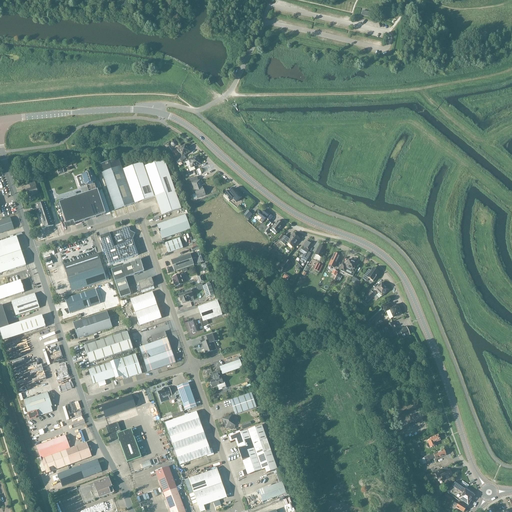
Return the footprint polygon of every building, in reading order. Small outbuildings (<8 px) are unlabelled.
[(184,155),(189,152),(185,145),(177,150),(181,157),(179,159),(181,162),(186,158),(184,155)] [(194,167),(200,164),(197,157),(188,160),(191,168),(188,169),(190,172),(195,170),(194,167)] [(102,172),(104,180),(124,173),(123,169),(122,170),(121,166),(118,158),(96,166),(98,170),(102,172)] [(145,166),(155,197),(162,215),(181,209),(164,160),(145,166)] [(135,204),(155,197),(145,166),(144,167),(142,163),(123,169),(124,173),(135,204)] [(89,192),(96,190),(94,182),(95,182),(94,181),(95,181),(94,177),(93,178),(92,173),(82,176),(81,177),(80,177),(81,181),(83,182),(84,184),(85,184),(85,185),(86,185),(89,192)] [(104,180),(111,200),(121,197),(125,207),(135,204),(124,173),(104,180)] [(190,179),(192,183),(197,198),(205,195),(203,190),(203,191),(199,181),(200,181),(199,180),(198,181),(196,177),(190,179)] [(31,189),(27,190),(29,196),(38,193),(36,187),(35,182),(29,184),(31,189)] [(228,191),(224,194),(229,201),(232,198),(236,202),(242,197),(234,188),(230,192),(228,191)] [(97,190),(96,190),(89,192),(86,193),(94,218),(95,218),(96,218),(97,217),(105,214),(97,190)] [(74,197),(79,212),(82,222),(83,221),(85,222),(85,221),(94,218),(86,193),(77,196),(76,196),(75,197),(74,197)] [(79,212),(74,197),(66,200),(65,200),(64,201),(59,202),(64,217),(79,212)] [(115,211),(125,207),(121,197),(111,200),(115,211)] [(40,217),(49,214),(45,202),(36,205),(40,217)] [(260,213),(257,215),(261,218),(259,221),(262,223),(266,218),(269,221),(273,217),(264,210),(261,214),(260,213)] [(74,224),(82,222),(79,212),(64,217),(66,224),(73,221),(74,224)] [(49,214),(40,217),(44,229),(53,226),(49,214)] [(185,215),(157,225),(162,240),(190,230),(185,215)] [(0,233),(13,229),(10,218),(0,221),(0,233)] [(277,233),(283,225),(278,221),(272,228),(277,233)] [(128,227),(109,234),(100,237),(109,265),(138,256),(133,241),(133,239),(135,234),(130,232),(128,227)] [(292,247),(299,239),(293,234),(288,240),(284,236),(280,241),(285,245),(287,243),(292,247)] [(83,238),(85,244),(97,241),(95,235),(83,238)] [(0,257),(21,251),(16,236),(0,241),(0,257)] [(165,243),(165,244),(168,253),(183,248),(179,238),(165,243)] [(309,250),(312,245),(307,241),(302,247),(306,249),(306,248),(309,250)] [(319,246),(315,255),(321,258),(326,249),(319,246)] [(0,273),(26,265),(21,251),(0,257),(0,273)] [(334,268),(340,256),(334,253),(328,265),(334,268)] [(98,254),(63,265),(72,292),(106,280),(98,254)] [(190,254),(173,260),(177,271),(194,266),(190,254)] [(131,263),(135,275),(144,271),(140,260),(131,263)] [(285,271),(291,264),(286,260),(280,266),(285,271)] [(345,273),(347,269),(353,272),(357,264),(349,260),(345,266),(343,265),(340,270),(345,273)] [(135,275),(131,263),(111,270),(121,298),(131,295),(125,278),(135,275)] [(366,271),(362,278),(365,281),(368,279),(373,282),(379,273),(378,272),(379,271),(376,269),(375,270),(373,268),(371,271),(370,271),(368,273),(366,271)] [(180,275),(172,277),(174,281),(173,281),(173,283),(174,283),(176,287),(183,284),(180,275)] [(353,277),(350,283),(356,287),(360,281),(353,277)] [(151,278),(138,282),(141,291),(153,286),(151,278)] [(20,281),(0,287),(0,300),(24,292),(20,281)] [(388,290),(381,283),(375,289),(379,293),(376,296),(379,299),(381,296),(388,290)] [(203,286),(205,294),(207,298),(214,295),(210,284),(203,286)] [(70,313),(100,304),(95,290),(65,299),(70,313)] [(191,290),(178,295),(181,301),(182,300),(183,303),(188,301),(189,301),(194,299),(193,297),(192,297),(193,296),(191,290)] [(370,292),(365,297),(368,300),(373,295),(375,292),(374,291),(371,293),(370,292)] [(135,313),(157,305),(152,292),(130,300),(135,313)] [(35,294),(11,302),(16,316),(39,308),(35,294)] [(203,322),(207,320),(222,315),(217,301),(198,307),(202,319),(203,322)] [(389,304),(382,307),(385,313),(390,310),(390,311),(388,312),(391,318),(392,317),(392,318),(401,314),(397,305),(391,307),(389,304)] [(161,316),(157,305),(135,313),(140,326),(159,319),(161,316)] [(78,339),(112,328),(107,312),(73,323),(78,339)] [(18,323),(22,335),(46,327),(42,316),(18,323)] [(115,321),(117,327),(125,324),(123,318),(115,321)] [(202,319),(190,323),(191,327),(190,327),(192,329),(193,333),(203,330),(200,322),(203,322),(202,319)] [(0,332),(3,341),(12,338),(9,327),(7,322),(0,323),(0,332)] [(18,323),(9,327),(12,338),(22,335),(18,323)] [(390,334),(396,331),(394,327),(395,327),(393,323),(386,326),(390,334)] [(399,340),(409,335),(406,328),(396,332),(399,340)] [(127,332),(103,340),(84,347),(89,363),(133,349),(127,332)] [(153,343),(139,348),(144,360),(153,357),(171,350),(165,332),(151,337),(153,343)] [(206,342),(202,343),(206,353),(216,350),(214,343),(211,344),(211,343),(219,340),(216,332),(204,337),(206,342)] [(171,350),(153,357),(157,369),(176,363),(171,350)] [(135,355),(123,359),(129,378),(142,374),(135,355)] [(153,357),(144,360),(148,372),(157,369),(153,357)] [(123,359),(110,363),(115,377),(116,382),(129,378),(123,359)] [(220,367),(221,370),(222,374),(242,367),(240,360),(220,367)] [(93,384),(115,377),(110,363),(88,370),(93,384)] [(32,365),(30,367),(39,377),(41,375),(32,365)] [(210,374),(212,378),(213,378),(213,380),(211,381),(213,387),(217,386),(219,391),(226,388),(224,383),(223,383),(219,371),(210,374)] [(29,393),(26,379),(15,382),(16,389),(20,389),(21,394),(29,393)] [(188,383),(177,387),(178,391),(179,395),(185,411),(196,407),(188,383)] [(162,391),(157,392),(160,400),(169,397),(170,401),(176,398),(175,396),(179,395),(178,391),(171,394),(169,388),(166,389),(165,388),(162,389),(162,391)] [(23,401),(28,414),(30,420),(36,418),(36,417),(53,412),(51,407),(52,406),(48,393),(23,401)] [(230,401),(235,413),(235,415),(256,408),(251,393),(230,401)] [(131,395),(101,406),(106,419),(136,408),(136,407),(141,405),(137,394),(131,396),(131,395)] [(53,415),(56,432),(76,429),(73,411),(53,415)] [(170,437),(201,426),(196,412),(165,423),(170,437)] [(223,419),(224,422),(226,429),(229,428),(230,430),(231,430),(234,429),(235,428),(234,426),(235,426),(231,416),(223,419)] [(77,426),(83,424),(81,417),(75,419),(77,426)] [(118,422),(106,427),(111,440),(118,437),(127,463),(141,457),(131,429),(121,433),(118,422)] [(252,444),(267,439),(262,425),(229,437),(230,442),(235,440),(238,449),(252,444)] [(175,451),(185,447),(206,440),(201,426),(170,437),(175,451)] [(434,443),(440,440),(437,435),(430,438),(431,439),(427,441),(430,448),(436,446),(434,443)] [(86,443),(70,449),(65,436),(36,447),(46,474),(91,457),(90,453),(88,447),(86,443)] [(277,469),(267,439),(252,444),(257,456),(261,470),(266,469),(267,473),(277,469)] [(185,447),(190,461),(207,455),(207,457),(214,454),(212,448),(209,449),(206,440),(185,447)] [(418,444),(420,443),(420,441),(411,444),(413,447),(415,451),(420,449),(418,444)] [(257,456),(252,444),(238,449),(242,461),(257,456)] [(180,465),(190,461),(185,447),(175,451),(180,465)] [(443,450),(433,454),(424,458),(426,462),(430,461),(429,459),(434,456),(435,459),(438,458),(446,455),(443,450)] [(257,456),(242,461),(245,470),(241,472),(243,477),(261,470),(257,456)] [(90,463),(95,475),(101,472),(97,460),(90,463)] [(78,481),(95,475),(90,463),(73,469),(78,481)] [(164,495),(177,491),(168,466),(155,471),(164,495)] [(78,481),(73,469),(58,475),(62,487),(78,481)] [(205,481),(219,476),(217,469),(203,474),(205,481)] [(443,481),(452,476),(449,470),(443,473),(441,470),(435,473),(437,478),(441,476),(443,481)] [(280,472),(276,474),(279,483),(285,481),(282,473),(281,474),(280,472)] [(201,491),(208,488),(205,481),(203,474),(196,477),(201,491)] [(222,483),(219,476),(205,481),(208,488),(222,483)] [(93,483),(94,484),(90,485),(90,484),(78,489),(84,504),(95,500),(95,499),(99,498),(114,492),(108,477),(93,483)] [(201,491),(196,477),(189,479),(193,493),(201,491)] [(282,482),(258,490),(262,502),(286,494),(282,482)] [(226,495),(222,483),(208,488),(213,502),(227,497),(226,496),(227,495),(226,495)] [(474,496),(454,483),(447,493),(458,501),(458,500),(462,502),(463,502),(468,505),(474,496)] [(193,493),(189,495),(193,504),(197,503),(200,511),(205,510),(204,506),(213,502),(208,488),(201,491),(193,493)] [(185,511),(177,491),(164,495),(170,511),(185,511)] [(462,511),(463,511),(466,507),(459,502),(457,505),(454,502),(452,505),(456,507),(455,508),(462,511)]
